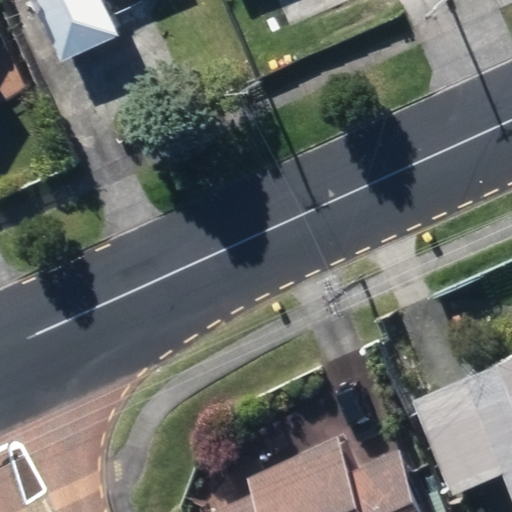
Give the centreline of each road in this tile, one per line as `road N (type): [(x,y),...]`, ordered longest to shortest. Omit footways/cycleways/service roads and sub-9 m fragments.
road 1 (tertiary): [(21,342),(511,122)]
road 2 (residential): [(21,342),(81,511)]
